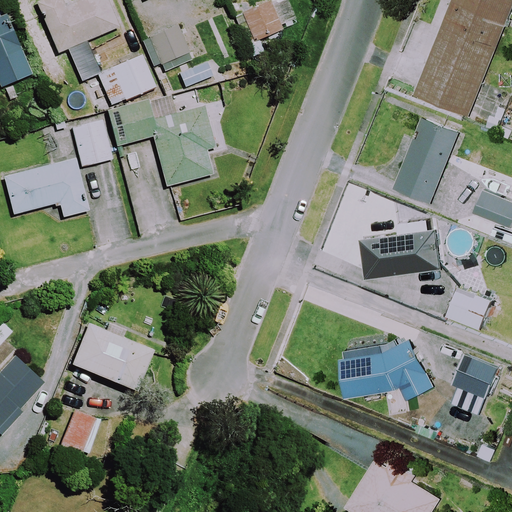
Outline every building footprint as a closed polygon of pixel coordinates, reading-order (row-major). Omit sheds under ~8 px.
[(69,50),(88,41),(119,28),(107,0),(87,0),(84,2),(83,0),(47,0),(38,4),(59,54),(69,50)] [(301,26),(290,0),(275,0),(243,12),(254,43),(301,26)] [(511,126),(504,123),(506,119),(477,108),(511,18),(511,0),(454,0),(449,15),(443,13),(438,25),(444,28),(418,93),(468,113),(464,123),(511,141),(511,126)] [(6,35),(0,19),(0,79),(3,88),(34,75),(16,31),(6,35)] [(192,57),(182,27),(152,38),(162,68),(192,57)] [(88,41),(69,50),(96,113),(156,88),(142,56),(102,73),(88,41)] [(154,122),(149,103),(110,113),(118,145),(154,136),(167,186),(216,174),(209,149),(217,147),(207,108),(154,122)] [(462,132),(426,117),(397,186),(433,201),(462,132)] [(112,161),(103,121),(73,128),(82,168),(112,161)] [(89,212),(76,160),(4,178),(14,216),(60,204),(64,219),(89,212)] [(511,199),(486,189),(475,218),(511,232),(511,199)] [(445,268),(440,229),(364,238),(368,277),(445,268)] [(497,301),(462,287),(450,315),(485,330),(497,301)] [(154,351),(89,325),(73,365),(137,392),(154,351)] [(346,360),(350,395),(407,388),(410,396),(440,384),(421,334),(391,346),(381,355),(346,360)] [(503,367),(468,353),(456,384),(461,386),(454,402),(483,414),(503,367)] [(0,428),(44,382),(18,356),(0,375),(0,428)] [(407,396),(389,399),(391,415),(410,412),(407,396)] [(104,419),(77,408),(62,446),(89,456),(104,419)] [(486,441),(479,456),(494,462),(497,455),(511,461),(511,459),(511,427),(509,427),(500,447),(486,441)] [(352,502),(369,511),(436,511),(446,496),(380,456),(352,502)]
